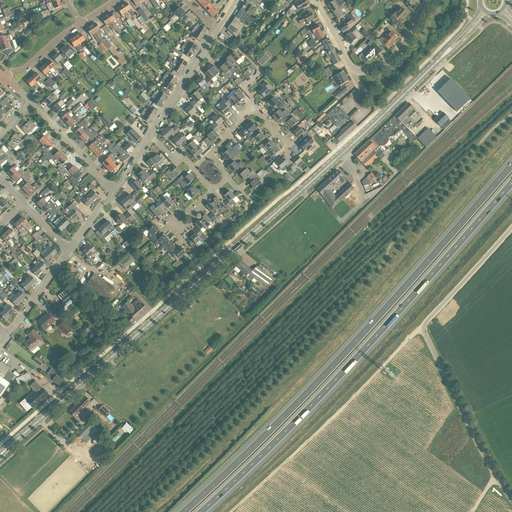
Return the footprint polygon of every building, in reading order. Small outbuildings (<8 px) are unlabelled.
[(49,11),(61,7),(59,0),(51,3),(50,3),(51,7),(48,8),(49,11)] [(156,9),(159,7),(154,0),(153,0),(151,2),(155,9),(156,9)] [(204,8),(211,2),(209,0),(204,0),(200,4),(204,8)] [(224,3),(222,1),(222,0),(217,5),(217,4),(209,13),(213,17),(218,12),(216,10),(219,7),(219,8),(224,3)] [(260,2),(258,0),(246,0),(227,29),(228,29),(236,37),(260,2)] [(295,12),(303,8),(307,6),(303,0),(300,2),(299,0),(298,0),(295,2),(294,3),(292,6),(295,12)] [(328,5),(333,13),(346,4),(345,3),(342,0),(336,0),(335,1),(328,5)] [(209,13),(217,4),(215,2),(212,5),(210,3),(211,2),(204,8),(209,13)] [(126,3),(122,6),(130,18),(132,21),(135,20),(133,17),(135,15),(126,3)] [(343,13),(350,9),(346,4),(333,13),(338,20),(345,15),(343,13)] [(125,17),(128,20),(130,18),(122,6),(117,9),(123,18),(125,17)] [(408,14),(402,8),(401,8),(400,7),(395,13),(393,11),(388,16),(391,19),(390,19),(398,27),(403,22),(402,21),(408,14)] [(179,19),(185,13),(182,10),(180,8),(168,18),(171,21),(177,16),(179,19)] [(143,18),(146,22),(149,19),(143,11),(139,14),(141,16),(143,18)] [(106,16),(115,29),(117,27),(115,25),(121,21),(115,12),(112,14),(111,13),(106,16)] [(310,21),(314,19),(311,13),(306,15),(300,18),(298,20),(300,24),(306,21),(307,23),(310,21)] [(109,24),(113,30),(115,29),(106,16),(102,19),(106,26),(109,24)] [(147,23),(146,22),(143,18),(141,16),(137,19),(143,26),(147,23)] [(343,33),(347,31),(350,29),(348,26),(354,22),(352,19),(351,19),(343,24),(343,25),(340,28),(343,33)] [(0,32),(9,29),(7,23),(2,25),(0,25),(0,32)] [(98,31),(100,30),(96,23),(91,26),(99,39),(102,42),(108,50),(109,50),(110,51),(113,49),(111,47),(113,46),(106,39),(104,40),(98,31)] [(308,34),(310,37),(320,31),(317,25),(306,30),(306,29),(304,30),(303,29),(301,32),(303,36),(308,34)] [(97,41),(99,39),(91,26),(86,29),(91,36),(93,35),(97,41)] [(207,30),(200,26),(197,31),(195,29),(196,27),(193,26),(192,29),(204,36),(207,30)] [(351,45),(357,39),(353,34),(358,30),(356,27),(345,38),(351,45)] [(0,44),(0,45),(11,41),(11,38),(10,36),(13,34),(18,31),(16,28),(11,31),(8,32),(9,35),(0,37),(0,44)] [(200,41),(204,36),(192,29),(190,31),(193,33),(194,32),(196,33),(193,37),(200,41)] [(371,34),(369,32),(365,29),(361,33),(366,39),(371,34)] [(317,45),(315,42),(324,37),(320,31),(310,37),(311,40),(308,42),(311,48),(317,45)] [(397,37),(394,34),(392,32),(388,36),(388,35),(385,37),(384,36),(380,40),(389,48),(393,44),(392,43),(397,37)] [(85,41),(83,38),(80,34),(75,37),(80,44),(85,41)] [(78,47),(82,53),(82,52),(84,51),(84,50),(82,47),(80,44),(75,37),(70,41),(72,45),(74,48),(77,46),(78,47)] [(328,44),(331,43),(328,38),(321,42),(322,44),(319,46),(314,50),(316,53),(320,49),(328,45),(328,44)] [(12,41),(15,40),(13,40),(11,41),(0,45),(2,51),(4,51),(8,55),(15,49),(12,41)] [(105,53),(108,50),(102,42),(99,45),(105,53)] [(197,47),(190,42),(187,46),(186,46),(186,44),(183,42),(181,45),(194,52),(197,47)] [(334,65),(336,64),(341,61),(331,43),(328,44),(328,45),(320,49),(316,53),(321,49),(321,50),(325,47),(328,54),(329,55),(325,58),(327,61),(331,59),(334,65)] [(382,51),(378,47),(373,43),(364,53),(361,51),(361,52),(369,60),(376,53),(378,55),(382,51)] [(186,49),(183,53),(183,54),(190,58),(194,52),(181,45),(180,48),(183,50),(184,48),(186,49)] [(73,54),(75,52),(70,47),(68,48),(66,46),(61,50),(69,59),(70,58),(70,59),(74,56),(73,55),(74,54),(73,54)] [(298,61),(307,53),(304,50),(295,58),(298,61)] [(236,62),(240,58),(234,52),(230,55),(236,62)] [(66,62),(61,57),(58,53),(52,58),(57,63),(60,61),(66,68),(70,64),(67,61),(66,62)] [(232,65),(236,62),(230,55),(226,59),(228,61),(234,68),(234,67),(232,65)] [(184,69),(172,61),(168,59),(167,62),(170,63),(168,67),(173,70),(180,74),(184,69)] [(184,69),(187,63),(180,59),(178,62),(176,60),(173,59),(172,61),(184,69)] [(44,65),(50,71),(53,68),(55,71),(58,70),(53,64),(49,61),(44,65)] [(234,68),(228,61),(224,64),(230,71),(232,74),(236,70),(234,68)] [(228,73),(230,71),(224,64),(219,68),(220,68),(221,70),(226,75),(228,77),(230,75),(228,73)] [(48,78),(52,74),(50,71),(44,65),(40,69),(48,78)] [(118,75),(124,68),(121,66),(115,71),(118,75)] [(221,70),(220,68),(218,70),(214,66),(209,69),(215,76),(220,73),(223,77),(226,75),(221,70)] [(333,74),(329,67),(323,71),(328,78),(333,74)] [(63,72),(71,79),(73,77),(66,69),(63,72)] [(215,76),(209,69),(205,73),(209,77),(207,79),(211,85),(214,83),(218,79),(215,76)] [(343,95),(349,89),(346,86),(344,84),(350,81),(345,71),(336,76),(339,81),(336,83),(339,87),(341,85),(343,89),(340,92),(343,95)] [(41,84),(44,82),(36,73),(31,77),(37,83),(39,81),(41,84)] [(163,75),(161,78),(174,85),(177,79),(170,75),(168,78),(163,75)] [(34,85),(37,83),(31,77),(26,82),(34,90),(37,88),(34,85)] [(204,81),(201,77),(195,82),(201,88),(205,85),(207,88),(210,86),(211,85),(207,79),(204,81)] [(47,81),(51,86),(52,87),(56,84),(50,78),(47,81)] [(163,86),(170,91),(174,85),(161,78),(160,80),(163,82),(164,81),(166,82),(165,84),(163,86)] [(459,114),(472,101),(453,80),(440,93),(459,114)] [(271,88),(269,86),(265,82),(260,86),(263,89),(259,93),(263,98),(265,96),(267,99),(273,94),(271,91),(270,92),(268,90),(271,88)] [(40,97),(44,94),(45,93),(42,89),(37,93),(40,97)] [(231,94),(239,103),(243,99),(240,96),(242,94),(238,89),(236,91),(235,90),(234,90),(231,93),(231,94)] [(167,96),(160,92),(157,96),(156,95),(156,93),(153,91),(151,94),(163,102),(167,96)] [(202,98),(200,95),(196,92),(191,96),(194,100),(192,102),(198,109),(200,106),(203,104),(200,100),(202,98)] [(49,106),(57,98),(53,93),(44,101),(49,106)] [(160,107),(163,102),(151,94),(150,97),(153,99),(154,100),(153,103),(160,107)] [(234,106),(239,103),(231,94),(227,97),(226,97),(224,99),(229,105),(232,103),(234,106)] [(4,113),(6,115),(13,108),(7,103),(10,100),(7,97),(2,102),(0,103),(0,104),(2,107),(0,109),(0,118),(1,119),(3,117),(2,116),(4,113)] [(276,105),(278,107),(280,109),(284,105),(283,103),(284,102),(280,97),(277,100),(274,97),(268,103),(272,108),(276,105)] [(227,107),(229,105),(224,99),(219,103),(222,106),(219,109),(224,115),(230,110),(227,107)] [(56,114),(66,105),(61,100),(52,109),(56,114)] [(91,100),(87,103),(91,107),(89,109),(92,113),(97,107),(91,100)] [(202,114),(198,109),(192,102),(189,105),(190,106),(185,110),(191,117),(196,113),(199,116),(202,114)] [(378,133),(355,155),(362,163),(379,146),(383,146),(386,145),(388,143),(388,142),(389,140),(389,137),(395,136),(402,130),(404,132),(403,133),(410,141),(416,136),(409,128),(406,125),(412,120),(410,118),(416,112),(414,109),(409,103),(395,116),(378,133)] [(82,107),(79,104),(72,111),(75,114),(82,107)] [(150,108),(147,113),(145,112),(146,110),(143,108),(141,106),(139,108),(141,111),(144,112),(146,114),(153,118),(157,112),(150,108)] [(340,108),(339,109),(337,106),(327,116),(338,128),(337,128),(346,137),(355,129),(355,128),(357,126),(340,108)] [(66,123),(71,118),(70,116),(72,114),(71,113),(72,113),(69,110),(67,113),(62,118),(66,123)] [(283,121),(290,115),(286,110),(282,113),(279,110),(272,116),(277,122),(281,119),(283,121)] [(146,114),(144,112),(141,111),(140,113),(143,115),(145,116),(144,117),(143,119),(150,124),(153,118),(146,114)] [(441,126),(449,118),(443,112),(435,121),(441,126)] [(75,116),(78,113),(72,118),(71,118),(66,123),(70,128),(75,123),(76,123),(81,118),(80,117),(78,118),(75,116)] [(223,121),(220,118),(217,115),(212,119),(212,120),(210,122),(217,130),(222,126),(220,124),(223,121)] [(291,128),(295,125),(298,122),(293,117),(290,115),(283,121),(286,125),(287,124),(291,128)] [(131,116),(127,120),(132,125),(136,121),(131,116)] [(75,133),(80,138),(84,133),(88,130),(85,126),(88,124),(84,120),(77,126),(77,127),(78,126),(79,128),(75,133)] [(112,131),(115,129),(117,127),(112,122),(110,123),(107,126),(112,131)] [(215,132),(217,130),(210,122),(208,123),(210,125),(207,128),(211,133),(207,136),(213,142),(217,138),(217,137),(218,136),(215,132)] [(253,131),(256,128),(251,122),(242,131),(241,130),(238,133),(243,138),(246,136),(244,134),(248,131),(252,135),(252,136),(255,133),(253,131)] [(28,134),(32,130),(36,127),(32,123),(30,124),(28,123),(22,129),(28,134)] [(141,138),(138,134),(132,129),(130,126),(128,128),(126,127),(123,130),(127,134),(136,143),(141,138)] [(177,127),(173,130),(169,126),(164,131),(164,132),(161,135),(165,140),(171,134),(173,137),(180,131),(177,127)] [(303,136),(307,133),(308,132),(305,129),(303,131),(300,127),(293,133),(298,138),(301,134),(303,136)] [(337,145),(346,137),(337,128),(331,133),(335,137),(332,139),(337,145)] [(436,136),(435,135),(428,128),(418,139),(425,146),(436,136)] [(95,131),(93,132),(91,133),(88,130),(84,133),(80,138),(84,143),(89,138),(91,140),(90,141),(91,141),(98,134),(95,131)] [(257,145),(265,138),(260,132),(257,135),(255,133),(252,136),(252,135),(248,138),(253,144),(255,142),(257,145)] [(183,145),(188,141),(181,133),(172,141),(177,146),(181,143),(183,145)] [(303,149),(304,150),(306,148),(308,150),(312,146),(311,145),(314,142),(311,139),(312,137),(308,133),(302,138),(305,141),(300,145),(301,146),(300,147),(302,149),(303,149)] [(22,141),(19,138),(16,135),(13,138),(14,139),(8,144),(14,150),(14,149),(16,152),(19,149),(20,149),(21,149),(23,147),(25,149),(31,144),(25,138),(22,141)] [(25,138),(31,144),(35,139),(32,135),(30,138),(28,136),(25,138)] [(106,140),(104,138),(101,135),(89,147),(93,152),(101,145),(103,143),(106,140)] [(43,146),(49,140),(45,136),(36,144),(38,146),(41,143),(43,146)] [(198,145),(197,146),(193,141),(195,139),(193,137),(188,141),(183,145),(185,148),(186,147),(191,152),(190,153),(191,152),(197,146),(198,145)] [(45,153),(43,154),(46,158),(51,153),(48,150),(50,148),(53,145),(49,140),(43,146),(45,148),(42,150),(45,153)] [(117,151),(121,155),(125,160),(130,156),(128,154),(136,147),(133,143),(130,140),(117,151)] [(266,153),(275,146),(270,141),(264,147),(261,144),(256,149),(259,152),(262,149),(266,153)] [(110,151),(114,148),(117,145),(114,142),(108,148),(110,151)] [(106,150),(104,147),(101,145),(93,152),(98,157),(106,150)] [(203,151),(199,147),(198,145),(197,146),(191,152),(190,153),(194,158),(203,151)] [(232,160),(236,157),(241,152),(236,146),(233,148),(233,149),(233,150),(231,152),(228,150),(222,155),(227,160),(230,158),(232,160)] [(272,157),(279,151),(275,146),(266,153),(271,158),(267,161),(270,164),(274,160),(272,157)] [(116,160),(112,156),(117,151),(114,148),(110,151),(112,153),(105,160),(102,163),(106,168),(113,162),(116,160)] [(6,153),(5,152),(1,149),(0,149),(0,163),(5,159),(10,164),(16,158),(9,150),(6,153)] [(59,151),(56,154),(54,156),(51,153),(46,158),(49,161),(51,159),(53,162),(55,163),(58,161),(64,155),(59,151)] [(62,165),(64,163),(68,160),(64,155),(58,161),(60,163),(58,166),(59,168),(58,169),(61,173),(65,168),(62,165)] [(158,166),(163,162),(157,155),(154,157),(152,156),(150,157),(158,166)] [(296,165),(302,161),(298,156),(293,161),(296,165)] [(160,168),(158,166),(150,157),(149,159),(149,160),(146,163),(151,168),(154,166),(157,170),(160,168)] [(284,166),(287,163),(285,161),(285,160),(284,159),(283,158),(281,160),(279,158),(274,162),(278,167),(277,168),(279,171),(281,169),(282,171),(284,171),(286,169),(286,168),(284,166)] [(239,171),(246,166),(241,161),(237,164),(234,161),(228,167),(233,173),(237,169),(239,171)] [(116,165),(113,162),(106,168),(111,173),(114,170),(115,171),(120,166),(118,163),(116,165)] [(11,177),(17,172),(15,169),(18,167),(16,165),(7,173),(11,177)] [(74,166),(68,171),(65,168),(61,173),(64,176),(65,174),(68,177),(71,174),(72,176),(78,170),(74,166)] [(172,181),(182,172),(177,167),(172,172),(170,169),(165,174),(169,178),(172,181)] [(24,180),(31,173),(28,170),(25,172),(21,168),(17,172),(11,177),(16,182),(21,177),(24,180)] [(250,180),(257,175),(252,169),(249,171),(247,168),(240,174),(243,177),(242,178),(245,180),(248,177),(250,180)] [(77,180),(79,178),(82,175),(78,170),(72,176),(74,178),(71,181),(73,183),(72,185),(75,188),(77,186),(80,183),(77,180)] [(147,174),(146,174),(143,170),(138,174),(141,177),(140,177),(144,182),(148,179),(150,181),(154,178),(149,172),(147,174)] [(342,183),(346,179),(347,179),(339,171),(310,196),(316,202),(323,196),(333,209),(355,188),(350,184),(336,197),(330,190),(338,184),(341,182),(342,183)] [(22,188),(26,193),(32,187),(30,185),(35,180),(30,175),(31,173),(24,180),(27,183),(22,188)] [(371,182),(377,177),(372,173),(367,178),(362,182),(363,186),(368,185),(371,182)] [(177,180),(178,180),(181,185),(184,188),(185,189),(188,185),(194,180),(189,174),(186,177),(184,175),(177,180)] [(385,183),(390,179),(385,174),(381,178),(384,181),(385,183)] [(255,189),(255,190),(262,184),(259,181),(261,180),(257,175),(250,180),(252,182),(250,184),(253,187),(251,188),(253,190),(255,189)] [(133,188),(136,192),(134,194),(141,202),(144,200),(138,194),(143,190),(142,189),(143,188),(136,180),(131,185),(134,188),(133,188)] [(85,193),(93,202),(98,197),(93,191),(96,189),(92,184),(88,187),(90,188),(85,193)] [(39,189),(38,188),(35,185),(32,187),(26,193),(30,197),(39,189)] [(187,193),(188,195),(192,199),(199,192),(197,189),(196,190),(193,187),(187,193)] [(233,199),(235,198),(229,191),(224,196),(228,200),(225,202),(231,209),(230,207),(235,203),(233,199)] [(93,202),(85,193),(80,198),(78,196),(75,200),(80,204),(83,201),(88,207),(93,202)] [(142,203),(141,202),(134,194),(131,196),(130,194),(125,199),(133,208),(135,205),(132,202),(135,200),(139,205),(142,203)] [(41,208),(47,203),(44,200),(47,198),(45,196),(37,204),(41,208)] [(174,204),(168,198),(166,200),(162,196),(157,201),(158,202),(163,208),(166,206),(168,209),(174,204)] [(223,204),(220,200),(216,197),(213,200),(214,201),(212,203),(218,209),(221,207),(222,209),(224,206),(227,210),(228,209),(229,210),(231,209),(225,202),(223,204)] [(51,214),(56,209),(60,205),(57,202),(56,204),(51,199),(47,203),(41,208),(41,210),(42,211),(44,211),(45,213),(48,211),(51,214)] [(128,212),(133,208),(125,199),(120,203),(128,212)] [(161,210),(163,208),(158,202),(154,205),(156,208),(152,211),(158,218),(163,213),(161,210)] [(216,212),(218,209),(212,203),(210,204),(209,203),(206,206),(212,213),(210,216),(215,222),(215,221),(217,219),(214,215),(217,213),(216,212)] [(78,210),(74,206),(72,204),(67,208),(71,212),(67,215),(72,221),(78,215),(75,212),(78,210)] [(59,212),(56,209),(51,214),(53,217),(57,213),(59,212)] [(126,215),(132,222),(134,219),(129,212),(126,215)] [(126,215),(123,217),(121,214),(115,219),(117,220),(117,221),(121,226),(124,224),(126,226),(132,222),(126,215)] [(208,217),(205,214),(202,217),(203,219),(201,221),(207,227),(210,225),(208,223),(211,221),(213,223),(215,222),(210,216),(208,217)] [(59,218),(62,221),(56,226),(59,229),(59,230),(59,231),(64,236),(68,232),(64,228),(67,226),(66,225),(68,223),(61,216),(59,218)] [(31,230),(30,229),(32,227),(23,217),(18,221),(24,227),(28,232),(31,230)] [(21,229),(24,227),(18,221),(14,226),(22,234),(24,232),(21,229)] [(115,229),(111,225),(108,221),(103,225),(110,234),(111,234),(115,229)] [(207,227),(201,221),(199,222),(198,221),(195,224),(198,228),(196,230),(204,239),(205,240),(208,238),(203,233),(206,231),(205,230),(207,227)] [(98,230),(106,238),(110,234),(103,225),(98,230)] [(152,241),(158,236),(156,234),(159,231),(157,229),(158,228),(155,225),(148,231),(150,234),(147,236),(152,241)] [(13,237),(16,241),(19,238),(14,233),(10,229),(5,233),(11,239),(13,237)] [(202,241),(204,239),(196,230),(191,234),(193,236),(190,238),(198,247),(203,242),(202,241)] [(9,241),(11,239),(5,233),(1,237),(9,246),(11,244),(9,241)] [(40,235),(36,238),(40,243),(48,236),(46,233),(42,237),(40,235)] [(158,248),(168,240),(165,237),(164,238),(163,236),(160,238),(158,236),(152,241),(156,246),(158,248)] [(169,252),(175,247),(171,243),(170,242),(169,243),(167,241),(168,240),(158,248),(161,251),(164,248),(166,251),(167,250),(169,252)] [(97,253),(92,248),(88,244),(84,248),(85,249),(83,251),(90,259),(97,253)] [(45,249),(52,257),(57,253),(50,245),(45,249)] [(119,254),(124,250),(120,246),(116,250),(119,254)] [(19,255),(11,247),(9,249),(15,256),(16,257),(19,255)] [(183,255),(186,259),(189,256),(181,247),(177,250),(175,247),(169,252),(167,255),(168,257),(171,254),(174,258),(177,256),(180,258),(183,255)] [(47,262),(52,257),(45,249),(40,253),(37,250),(35,252),(39,256),(41,254),(43,255),(42,256),(47,262)] [(124,250),(118,256),(121,259),(127,253),(124,250)] [(119,264),(124,270),(136,260),(130,254),(119,264)] [(47,267),(41,262),(38,259),(36,261),(38,264),(36,266),(42,272),(47,267)] [(274,279),(262,270),(257,266),(252,271),(241,261),(236,266),(239,270),(252,282),(252,281),(254,283),(257,279),(268,287),(274,279)] [(37,276),(42,272),(36,266),(31,271),(37,276)] [(15,284),(16,284),(18,282),(5,268),(3,270),(7,274),(9,276),(12,279),(12,280),(15,284)] [(106,299),(114,288),(94,274),(86,285),(106,299)] [(74,280),(80,285),(85,280),(79,275),(74,280)] [(36,282),(33,278),(31,276),(26,281),(31,287),(36,282)] [(26,281),(24,279),(19,284),(26,291),(31,287),(26,281)] [(25,297),(20,291),(19,291),(18,289),(13,293),(21,301),(25,297)] [(69,297),(67,294),(64,291),(58,296),(64,303),(58,308),(61,312),(67,307),(70,310),(73,308),(73,309),(77,306),(73,302),(72,302),(68,298),(69,297)] [(16,306),(21,301),(13,293),(8,298),(16,306)] [(131,316),(128,319),(131,323),(135,320),(147,309),(138,299),(131,305),(128,301),(122,307),(131,316)] [(15,311),(11,308),(8,304),(3,309),(5,310),(10,316),(15,311)] [(0,314),(5,320),(10,316),(5,310),(0,314)] [(45,331),(55,321),(48,313),(38,323),(41,326),(44,330),(45,331)] [(72,331),(64,321),(58,326),(66,336),(72,331)] [(24,344),(27,347),(31,352),(32,352),(34,354),(40,349),(38,347),(44,342),(34,330),(28,335),(30,338),(24,344)] [(212,350),(209,347),(204,352),(208,355),(212,350)] [(0,399),(17,376),(9,371),(10,368),(3,363),(1,361),(0,362),(0,399)] [(63,380),(53,373),(51,376),(42,370),(39,373),(51,382),(52,381),(59,386),(63,380)] [(18,385),(32,379),(29,373),(16,379),(18,385)] [(37,394),(27,402),(33,408),(48,395),(43,389),(40,386),(36,381),(30,386),(37,394)] [(91,403),(88,400),(85,397),(69,412),(79,422),(82,418),(79,415),(91,403)] [(110,412),(103,405),(98,410),(105,418),(110,412)] [(82,440),(95,427),(90,422),(77,435),(82,440)]
